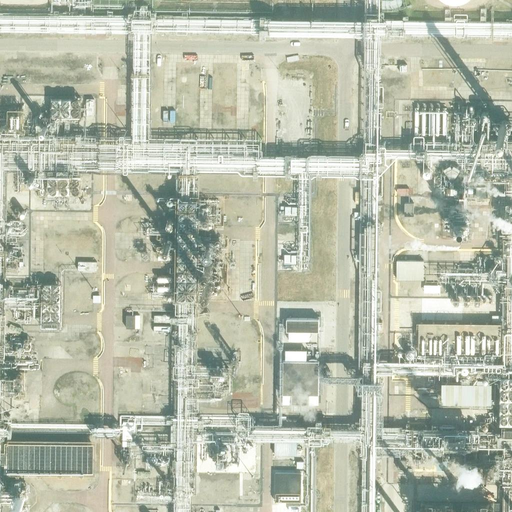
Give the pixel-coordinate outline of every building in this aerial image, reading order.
[(228,93),(183,93),(183,126),(242,126),(242,109),(256,109),(256,89),(246,89),(246,101),(228,101),(228,93)] [(266,107),(276,110),(277,104),(268,101),(266,107)] [(495,126),(497,127),(498,128),(500,127),(501,127),(502,125),(502,124),(502,122),(502,121),(500,120),(499,119),(497,120),(496,121),(495,122),(494,123),(495,125),(495,126)] [(47,128),(48,128),(48,127),(48,126),(48,125),(47,124),(47,123),(46,122),(45,122),(44,122),(43,122),(42,122),(41,123),(40,124),(40,125),(40,126),(40,127),(40,128),(41,129),(42,130),(43,130),(44,130),(45,130),(46,129),(47,129),(47,128)] [(407,200),(406,213),(416,214),(417,200),(407,200)] [(288,212),(301,213),(301,203),(288,202),(288,212)] [(209,222),(210,221),(210,220),(210,219),(210,218),(210,217),(209,216),(208,215),(207,215),(206,215),(205,215),(204,215),(204,216),(203,216),(202,217),(202,218),(202,219),(202,220),(202,221),(203,222),(204,222),(204,223),(205,223),(206,223),(207,223),(208,222),(209,222)] [(208,252),(209,252),(209,251),(209,250),(209,249),(209,248),(209,247),(208,247),(207,246),(206,246),(205,246),(204,246),(203,247),(202,247),(202,248),(201,249),(201,250),(201,251),(202,252),(203,253),(204,253),(204,254),(205,254),(206,254),(207,254),(207,253),(208,253),(208,252)] [(87,259),(96,258),(96,249),(87,249),(87,259)] [(427,280),(427,257),(399,257),(399,279),(427,280)] [(80,271),(98,270),(97,259),(80,261),(80,271)] [(208,268),(209,267),(209,266),(209,265),(209,264),(209,263),(208,262),(207,261),(206,261),(205,261),(204,261),(203,261),(203,262),(202,262),(201,263),(201,264),(201,265),(201,266),(201,267),(202,268),(203,268),(203,269),(204,269),(205,269),(206,269),(207,268),(208,268)] [(208,286),(208,285),(209,284),(209,283),(208,282),(208,281),(207,280),(206,279),(205,279),(204,279),(203,279),(203,280),(202,280),(201,281),(201,282),(201,283),(201,284),(201,285),(202,286),(203,287),(204,287),(205,287),(206,287),(207,287),(207,286),(208,286)] [(166,305),(175,308),(176,302),(167,300),(166,305)] [(128,312),(128,326),(142,327),(143,313),(128,312)] [(319,318),(287,318),(286,330),(319,330),(319,318)] [(465,393),(465,373),(450,373),(450,394),(465,393)] [(475,375),(479,397),(488,395),(484,373),(475,375)] [(489,392),(500,392),(500,374),(490,374),(489,392)] [(301,451),(302,437),(279,436),(278,450),(301,451)] [(12,493),(24,493),(25,483),(13,483),(12,493)] [(21,501),(22,500),(22,499),(22,498),(22,497),(21,496),(21,495),(20,495),(19,494),(18,494),(17,494),(16,495),(15,495),(15,496),(14,496),(14,497),(14,498),(14,499),(14,500),(15,501),(16,502),(17,502),(18,502),(19,502),(20,502),(20,501),(21,501)]
